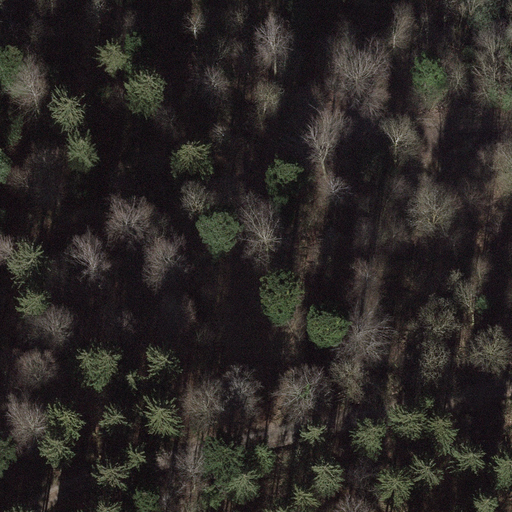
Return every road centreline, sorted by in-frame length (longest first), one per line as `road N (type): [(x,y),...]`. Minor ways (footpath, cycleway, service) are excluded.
road 1 (track): [(511,130),(333,133),(193,206),(55,232),(0,260)]
road 2 (track): [(511,388),(107,473),(27,511)]
